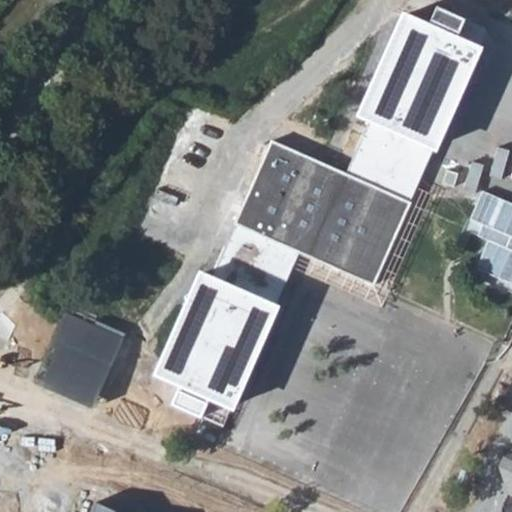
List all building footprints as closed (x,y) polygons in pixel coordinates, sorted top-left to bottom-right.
[(231,404),(291,267),(298,252),(372,283),(415,185),(476,46),(402,14),(357,116),(368,121),(346,171),(272,140),(211,276),(201,271),(156,371),(231,404)] [(291,267),(381,306),(431,192),(415,185),(372,283),(298,252),(291,267)] [(122,337),(64,312),(50,344),(59,348),(52,364),(102,386),(122,337)] [(59,348),(50,344),(33,382),(92,407),(102,386),(52,364),(59,348)] [(511,511),(511,452),(502,456),(497,468),(505,495),(491,500),(495,511),(511,511)] [(117,511),(96,503),(91,511),(117,511)]
